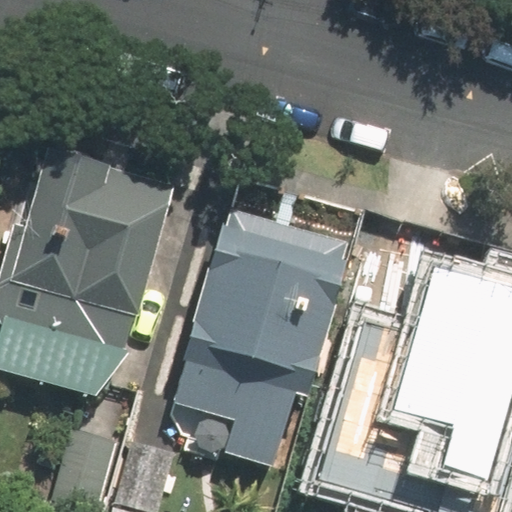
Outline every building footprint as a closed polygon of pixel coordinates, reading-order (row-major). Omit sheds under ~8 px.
[(126,157),(40,135),(0,289),(0,309),(8,311),(0,342),(0,361),(106,389),(131,362),(180,171),(126,157)] [(174,410),(189,438),(283,465),(303,391),(315,394),(358,242),(231,207),(174,410)] [(511,511),(511,285),(448,269),(391,495),(459,511),(511,511)] [(106,501),(121,440),(73,428),(58,489),(106,501)] [(161,510),(176,450),(131,439),(117,499),(161,510)]
